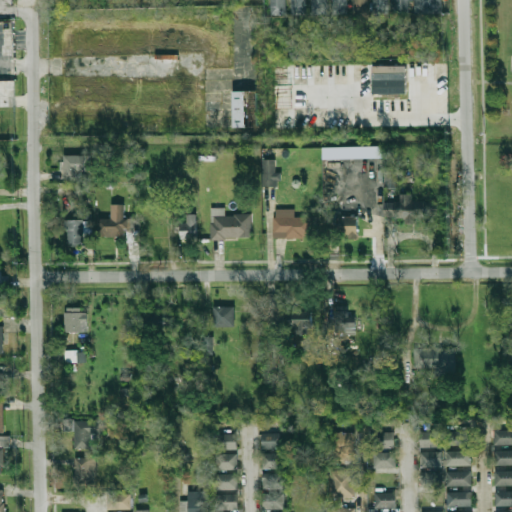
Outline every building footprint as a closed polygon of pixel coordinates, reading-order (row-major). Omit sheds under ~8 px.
[(286,0),(271,0),(271,16),(286,16),(286,0)] [(306,0),(291,0),(291,15),(306,15),(306,0)] [(311,0),(311,14),(326,14),(326,0),(311,0)] [(348,0),(332,0),(332,14),(348,14),(348,0)] [(369,14),(369,0),(353,0),(353,14),(369,14)] [(373,0),(373,14),(388,14),(388,0),(373,0)] [(409,14),(409,0),(394,0),(394,14),(409,14)] [(441,0),(415,0),(415,14),(441,14),(441,0)] [(405,65),(371,65),(372,93),(406,93),(405,65)] [(14,81),(0,81),(0,106),(14,106),(14,81)] [(234,127),(247,127),(247,91),(234,91),(234,127)] [(383,145),(322,146),(322,158),(383,157),(383,145)] [(87,155),(63,155),(63,179),(87,179),(87,155)] [(262,187),(277,187),(277,159),(262,159),(262,187)] [(394,197),(394,217),(438,217),(438,197),(394,197)] [(125,204),(110,204),(110,216),(99,216),(99,237),(125,237),(125,204)] [(211,239),(252,239),(252,214),(224,214),(224,208),(211,208),(211,239)] [(274,238),(311,238),(311,217),(295,217),(295,209),(274,209),(274,238)] [(180,239),(197,239),(197,214),(186,214),(186,222),(180,222),(180,239)] [(358,216),(339,216),(339,239),(358,239),(358,216)] [(84,219),(68,219),(68,246),(84,246),(84,219)] [(235,306),(213,306),(213,326),(235,326),(235,306)] [(355,317),(347,317),(347,306),(335,306),(335,332),(355,332),(355,317)] [(65,331),(88,331),(88,308),(65,308),(65,331)] [(172,329),(172,311),(151,311),(151,329),(172,329)] [(283,328),(313,328),(313,312),(283,312),(283,328)] [(268,334),(268,369),(282,369),(282,334),(268,334)] [(414,370),(455,369),(454,347),(413,348),(414,370)] [(103,420),(63,420),(63,430),(75,430),(75,448),(91,448),(91,433),(103,433),(103,420)] [(511,443),(501,444),(501,429),(511,429),(511,443)] [(335,431),(358,431),(358,459),(335,459),(335,431)] [(378,448),(378,432),(399,431),(399,448),(378,448)] [(424,431),(445,431),(445,447),(424,447),(424,431)] [(451,446),(450,431),(476,431),(476,446),(451,446)] [(266,447),(266,433),(287,433),(287,447),(266,447)] [(220,449),(220,435),(241,434),(241,449),(220,449)] [(511,463),(500,463),(500,449),(511,448),(511,463)] [(425,451),(446,451),(446,467),(425,467),(425,451)] [(450,466),(450,451),(475,451),(475,465),(450,466)] [(267,467),(266,452),(287,452),(287,467),(267,467)] [(378,467),(378,452),(399,452),(399,467),(378,467)] [(221,468),(221,454),(241,454),(242,468),(221,468)] [(75,485),(97,485),(97,457),(75,457),(75,485)] [(335,469),(359,469),(359,497),(335,497),(335,469)] [(511,484),(501,484),(500,469),(511,469),(511,484)] [(450,486),(450,472),(475,471),(475,486),(450,486)] [(426,472),(446,472),(446,485),(426,486),(426,472)] [(221,488),(221,473),(242,473),(242,488),(221,488)] [(266,488),(266,474),(287,474),(287,488),(266,488)] [(511,504),(501,504),(501,489),(511,489),(511,504)] [(193,511),(193,490),(215,490),(215,511),(193,511)] [(378,508),(378,492),(399,491),(400,508),(378,508)] [(451,506),(450,492),(476,491),(476,506),(451,506)] [(112,508),(112,494),(134,493),(135,508),(112,508)] [(221,509),(221,495),(242,494),(242,509),(221,509)] [(267,508),(267,494),(288,494),(288,508),(267,508)]
